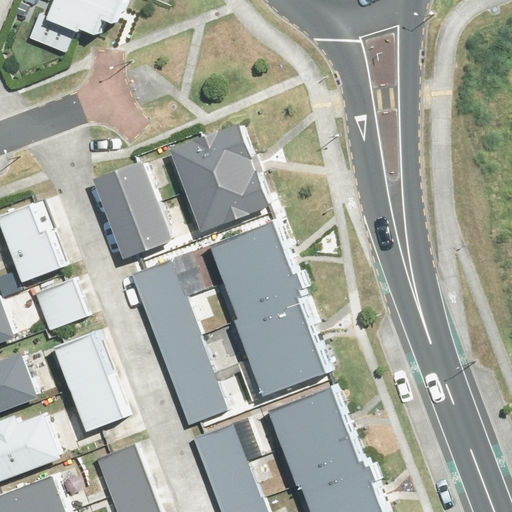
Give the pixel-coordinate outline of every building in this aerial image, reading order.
[(68,0),(63,15),(109,30),(116,10),(133,15),(137,0),(68,0)] [(182,146),(196,186),(265,160),(250,121),(182,146)] [(105,178),(120,216),(168,198),(154,160),(105,178)] [(196,186),(211,225),(280,200),(265,160),(196,186)] [(120,216),(134,254),(183,236),(168,198),(120,216)] [(48,230),(39,203),(10,213),(33,281),(74,266),(60,226),(48,230)] [(294,252),(280,214),(218,238),(232,275),(294,252)] [(300,268),(294,252),(232,275),(246,313),(308,290),(306,284),(310,282),(304,267),(300,268)] [(138,273),(152,309),(192,294),(178,257),(138,273)] [(79,278),(43,291),(58,330),(93,317),(79,278)] [(322,328),(308,290),(246,313),(260,351),(322,328)] [(0,343),(23,336),(8,293),(0,295),(0,343)] [(152,309),(166,346),(206,331),(192,294),(152,309)] [(337,366),(322,328),(260,351),(274,389),(337,366)] [(105,330),(52,350),(59,368),(72,364),(89,409),(77,414),(86,440),(105,433),(102,427),(136,414),(105,330)] [(166,346),(180,383),(220,368),(206,331),(166,346)] [(0,411),(46,396),(33,358),(8,366),(4,355),(0,355),(0,411)] [(180,383),(194,419),(234,404),(220,368),(180,383)] [(353,417),(338,380),(281,401),(295,439),(353,417)] [(253,451),(239,412),(199,427),(214,466),(253,451)] [(24,416),(0,424),(0,432),(1,435),(0,435),(0,481),(69,456),(53,413),(26,423),(24,416)] [(368,455),(353,417),(295,439),(309,477),(368,455)] [(105,454),(119,493),(154,480),(140,441),(105,454)] [(268,489),(253,451),(214,466),(228,504),(268,489)] [(371,463),(368,455),(309,477),(322,511),(330,511),(382,492),(377,479),(384,476),(377,460),(371,463)] [(0,492),(0,503),(3,511),(64,511),(77,507),(63,469),(0,492)] [(119,493),(126,511),(165,511),(154,480),(119,493)] [(276,511),(268,489),(228,504),(231,511),(276,511)] [(390,511),(382,492),(330,511),(390,511)]
